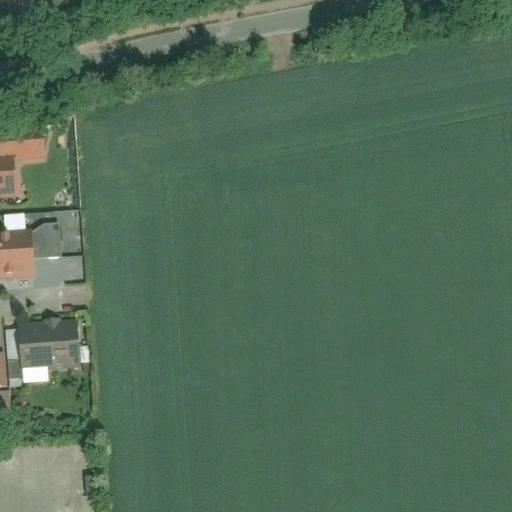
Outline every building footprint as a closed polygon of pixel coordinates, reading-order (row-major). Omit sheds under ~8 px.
[(18,159),(0,160),(0,199),(20,198),(18,159)] [(64,255),(62,224),(44,225),(34,232),(36,257),(64,255)] [(34,232),(0,234),(0,279),(37,277),(36,257),(34,232)] [(79,321),(24,325),(27,369),(82,366),(79,321)] [(0,386),(8,386),(6,354),(0,354),(0,386)] [(0,391),(0,416),(9,416),(7,391),(0,391)]
